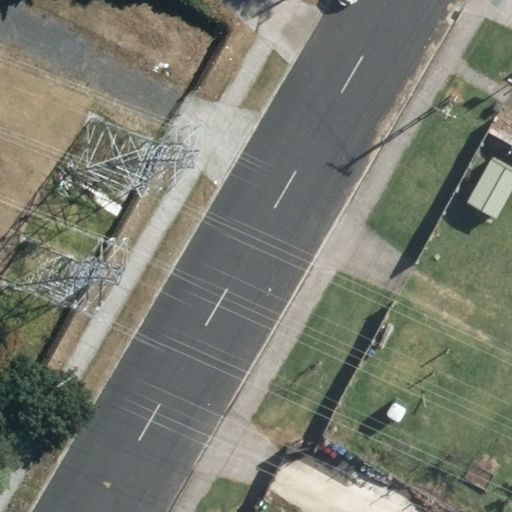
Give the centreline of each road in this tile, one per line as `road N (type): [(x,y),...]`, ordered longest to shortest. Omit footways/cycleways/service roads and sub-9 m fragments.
road 1 (residential): [(97,511),(397,0)]
road 2 (track): [(294,175),(0,16)]
